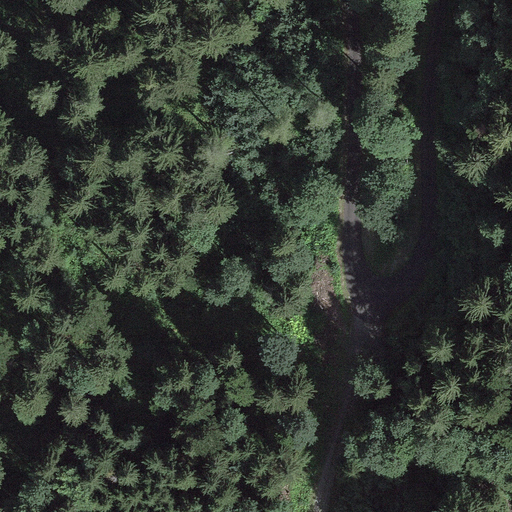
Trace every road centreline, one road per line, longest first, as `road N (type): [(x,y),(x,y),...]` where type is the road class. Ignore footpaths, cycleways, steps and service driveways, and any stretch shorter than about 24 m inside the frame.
road 1 (track): [(351,0),(354,265),(370,287),(391,292),(413,271),(425,227),(440,0)]
road 2 (track): [(380,291),(326,412),(320,511)]
